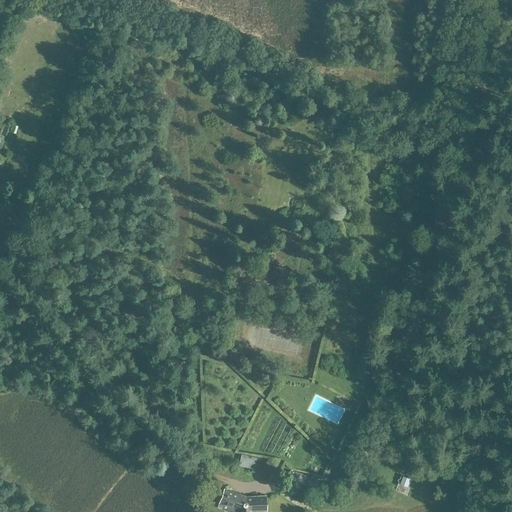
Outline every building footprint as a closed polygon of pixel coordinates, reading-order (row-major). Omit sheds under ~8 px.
[(362,353),(356,377),(369,381),(375,357),(362,353)] [(239,466),(254,470),(257,459),(242,455),(239,466)] [(309,476),(290,471),(288,481),(306,486),(309,476)] [(397,491),(406,494),(408,487),(409,487),(412,480),(404,476),(403,477),(402,476),(400,480),(399,479),(398,481),(400,482),(397,491)] [(225,490),(220,504),(239,510),(239,511),(259,511),(267,511),(266,497),(247,498),(225,490)]
